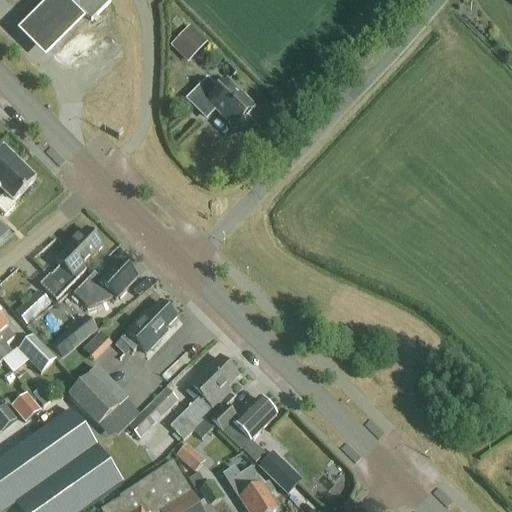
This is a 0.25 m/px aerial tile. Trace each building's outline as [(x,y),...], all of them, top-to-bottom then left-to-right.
[(83,26),(57,0),(54,0),(18,36),(45,63),(83,26)] [(66,0),(90,24),(110,5),(105,0),(66,0)] [(187,66),(206,47),(189,29),(169,48),(187,66)] [(217,95),(207,85),(188,103),(205,120),(214,111),(234,131),(253,112),(226,86),(217,95)] [(0,187),(19,169),(3,153),(0,156),(0,187)] [(19,169),(0,187),(0,202),(4,199),(12,207),(34,184),(19,169)] [(0,248),(13,235),(0,222),(0,248)] [(76,284),(73,281),(102,250),(85,233),(55,264),(61,270),(50,281),(49,280),(40,289),(56,304),(76,284)] [(111,300),(115,304),(136,282),(118,265),(90,294),(86,290),(75,301),(83,309),(92,309),(99,302),(104,307),(111,300)] [(47,307),(36,296),(12,317),(23,329),(47,307)] [(176,322),(159,305),(148,317),(146,315),(125,337),(126,338),(115,349),(125,358),(130,353),(133,355),(138,350),(146,357),(167,336),(165,334),(176,322)] [(85,319),(49,349),(61,364),(97,334),(85,319)] [(0,361),(3,365),(12,357),(5,349),(15,342),(7,332),(8,332),(0,322),(0,361)] [(103,334),(83,349),(94,362),(113,348),(103,334)] [(40,377),(55,363),(32,340),(18,355),(40,377)] [(212,412),(229,395),(226,391),(237,380),(219,362),(186,395),(196,405),(170,431),(183,444),(209,418),(207,416),(212,411),(212,412)] [(98,430),(126,403),(96,372),(68,399),(98,430)] [(165,392),(127,430),(139,443),(178,404),(165,392)] [(25,425),(41,410),(27,394),(11,408),(25,425)] [(251,444),(276,419),(258,402),(238,422),(225,409),(211,424),(231,444),(232,443),(255,466),(264,457),(251,444)] [(0,410),(0,433),(1,435),(16,423),(4,407),(0,410)] [(71,415),(0,464),(0,511),(10,511),(14,510),(16,511),(87,511),(122,487),(71,415)] [(194,477),(205,465),(185,448),(175,460),(194,477)] [(199,511),(171,466),(118,501),(119,503),(102,511),(199,511)] [(287,470),(273,484),(290,502),(304,487),(287,470)] [(238,480),(233,472),(223,479),(244,511),(276,511),(267,498),(270,497),(264,489),(262,490),(250,472),(238,480)] [(188,483),(196,497),(208,490),(204,484),(203,485),(198,477),(188,483)] [(210,511),(220,504),(210,489),(200,496),(210,511)]
